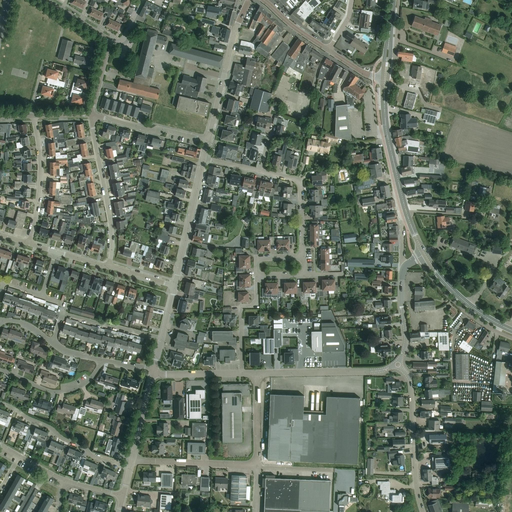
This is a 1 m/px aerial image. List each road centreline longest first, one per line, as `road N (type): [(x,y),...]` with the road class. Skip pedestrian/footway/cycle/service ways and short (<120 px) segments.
road 1 (residential): [(108,266),(112,242),(91,114)]
road 2 (unclassified): [(422,511),(410,384),(396,364)]
road 3 (unclassified): [(207,140),(248,0)]
road 4 (residential): [(129,467),(94,456),(0,401)]
road 5 (unclassified): [(257,372),(396,364)]
road 6 (unclassified): [(174,286),(203,158)]
road 7 (residential): [(29,243),(40,173),(32,115)]
road 8 (residential): [(257,466),(131,458)]
road 9 (secondary): [(511,330),(464,301),(423,251)]
road 10 (residential): [(207,140),(91,114)]
road 11 (residential): [(0,369),(62,391),(83,384),(100,359)]
